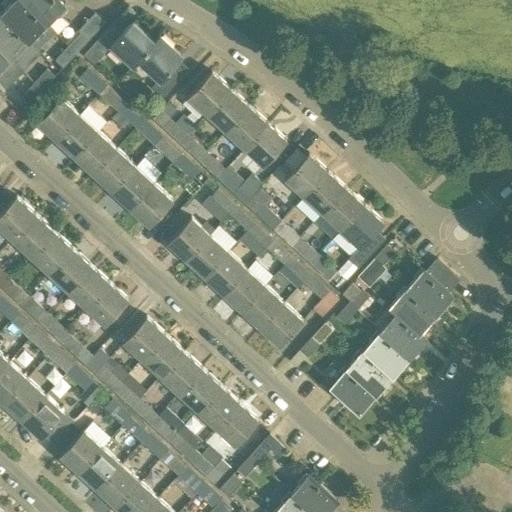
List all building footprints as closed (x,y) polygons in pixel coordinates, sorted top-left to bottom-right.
[(23,0),(13,0),(1,12),(29,42),(47,25),(23,0)] [(58,0),(23,0),(47,25),(65,7),(58,0)] [(29,42),(1,12),(0,13),(0,47),(11,59),(29,42)] [(80,31),(67,45),(75,52),(104,21),(94,12),(78,30),(80,31)] [(113,22),(93,44),(84,54),(94,63),(103,53),(111,45),(133,66),(139,60),(139,59),(138,58),(153,41),(132,21),(123,31),(113,22)] [(153,41),(138,58),(139,59),(139,60),(159,79),(152,87),(162,96),(182,75),(172,66),(182,56),(159,35),(153,41)] [(75,52),(67,45),(54,59),(62,66),(75,52)] [(0,70),(11,59),(0,47),(0,70)] [(98,93),(107,84),(78,58),(64,73),(66,75),(68,76),(73,81),(92,97),(97,92),(98,93)] [(46,68),(34,81),(42,89),(54,75),(46,68)] [(206,114),(230,88),(210,70),(187,96),(206,114)] [(42,89),(34,81),(21,95),(28,103),(42,89)] [(107,84),(98,93),(117,110),(125,101),(107,84)] [(248,105),(230,88),(206,114),(225,131),(248,105)] [(56,139),(80,114),(60,96),(37,121),(56,139)] [(143,118),(125,101),(117,110),(135,127),(143,118)] [(161,125),(169,116),(176,109),(168,101),(152,118),(161,125)] [(267,122),(248,105),(225,131),(242,147),(235,156),(235,157),(267,122)] [(80,114),(56,139),(75,156),(98,131),(80,114)] [(188,134),(169,116),(161,125),(180,143),(188,135),(187,134),(188,134)] [(162,135),(143,118),(135,127),(154,144),(162,135)] [(267,122),(235,157),(255,174),(286,140),(267,122)] [(117,148),(98,131),(75,156),(93,173),(117,148)] [(188,135),(180,143),(198,160),(206,152),(206,151),(207,151),(188,134),(187,134),(188,135)] [(162,135),(154,144),(172,161),(180,152),(162,135)] [(135,165),(117,148),(93,173),(112,190),(135,165)] [(206,151),(206,152),(198,160),(217,177),(225,169),(225,168),(207,151),(206,151)] [(180,152),(172,161),(190,178),(199,169),(180,152)] [(303,196),(327,170),(308,152),(284,178),(303,196)] [(135,165),(112,190),(131,207),(154,182),(135,165)] [(225,169),(217,177),(235,194),(244,185),(243,184),(225,168),(225,169)] [(345,187),(327,170),(303,196),(322,213),(345,187)] [(244,185),(235,194),(245,203),(256,190),(263,183),(253,173),(243,184),(244,185)] [(173,200),(154,182),(131,207),(150,225),(173,200)] [(229,214),(237,204),(217,186),(209,196),(229,214)] [(269,195),(261,187),(257,191),(256,190),(245,203),(254,211),(262,202),(269,195)] [(345,187),(322,213),(340,230),(364,204),(345,187)] [(0,228),(10,238),(34,212),(15,195),(0,211),(0,228)] [(237,204),(229,214),(247,230),(255,221),(237,204)] [(383,222),(364,204),(340,230),(359,247),(349,259),(358,267),(385,238),(376,230),(383,222)] [(269,208),(261,217),(273,229),(281,220),(269,208)] [(34,212),(10,238),(29,255),(53,229),(34,212)] [(187,259),(211,234),(191,216),(168,242),(187,259)] [(255,221),(247,230),(265,247),(274,238),(255,221)] [(288,226),(280,235),(291,246),(292,246),(300,237),(288,226)] [(71,246),(53,229),(29,255),(48,272),(71,246)] [(229,251),(211,234),(187,259),(205,276),(229,251)] [(274,238),(265,247),(285,265),(293,256),(274,238)] [(306,242),(298,251),(310,263),(319,254),(306,242)] [(374,257),(382,264),(395,251),(386,243),(374,257)] [(71,246),(48,272),(66,289),(90,263),(71,246)] [(247,267),(229,251),(205,276),(223,293),(247,267)] [(336,270),(319,254),(310,263),(328,279),(336,270)] [(293,256),(285,265),(304,282),(312,273),(293,256)] [(374,257),(361,271),(369,279),(382,264),(374,257)] [(407,287),(437,315),(454,296),(448,291),(459,279),(437,259),(426,271),(423,269),(407,287)] [(90,263),(66,289),(85,307),(109,281),(90,263)] [(247,267),(223,293),(242,311),(266,285),(247,267)] [(9,277),(0,269),(0,285),(0,286),(9,277)] [(312,273),(304,282),(315,293),(324,284),(312,273)] [(27,294),(9,277),(0,286),(19,303),(27,294)] [(109,281),(85,307),(104,324),(128,298),(109,281)] [(350,299),(359,289),(351,281),(342,292),(350,299)] [(266,285),(242,311),(261,328),(285,302),(266,285)] [(361,287),(359,289),(350,299),(347,302),(356,309),(362,303),(368,296),(369,295),(361,287)] [(437,315),(407,287),(389,306),(396,312),(420,333),(437,315)] [(329,289),(313,306),(322,315),(338,297),(329,289)] [(0,294),(0,323),(4,327),(10,320),(19,311),(0,294)] [(46,311),(27,294),(19,303),(38,320),(46,311)] [(285,302),(261,328),(280,345),(303,319),(285,302)] [(356,309),(347,302),(335,315),(344,323),(356,309)] [(19,311),(10,320),(28,337),(37,328),(19,311)] [(46,311),(38,320),(56,338),(65,329),(46,311)] [(396,312),(379,330),(409,358),(427,339),(420,333),(396,312)] [(141,358),(165,332),(146,315),(122,341),(141,358)] [(312,335),(320,342),(322,340),(324,342),(331,334),(329,332),(332,328),(324,321),(312,335)] [(55,345),(37,328),(28,337),(47,355),(55,345)] [(83,345),(65,329),(56,338),(75,355),(83,345)] [(409,358),(379,330),(362,348),(393,376),(409,358)] [(165,332),(141,358),(160,375),(184,350),(165,332)] [(320,342),(312,335),(299,349),(307,356),(320,342)] [(74,362),(55,345),(47,355),(65,372),(74,362)] [(113,390),(122,380),(103,363),(109,355),(101,347),(85,364),(113,390)] [(393,376),(362,348),(346,366),(376,394),(393,376)] [(201,366),(184,350),(160,375),(178,392),(201,366)] [(0,352),(0,369),(8,360),(0,352)] [(27,377),(8,360),(0,369),(0,400),(3,403),(27,377)] [(74,362),(65,372),(84,389),(93,380),(74,362)] [(221,384),(201,366),(178,392),(197,410),(221,384)] [(376,394),(346,366),(329,385),(359,413),(376,394)] [(46,394),(27,377),(3,403),(22,420),(46,394)] [(140,397),(122,380),(113,390),(131,407),(140,397)] [(221,384),(197,410),(215,427),(239,401),(221,384)] [(46,394),(22,420),(41,438),(65,412),(46,394)] [(122,423),(130,414),(111,397),(103,406),(122,423)] [(140,397),(131,407),(149,423),(158,414),(140,397)] [(239,401),(215,427),(235,444),(258,419),(239,401)] [(130,414),(122,423),(140,441),(149,431),(130,414)] [(158,414),(149,423),(168,441),(177,432),(158,414)] [(78,472),(102,446),(83,428),(59,454),(78,472)] [(149,431),(140,441),(159,458),(167,449),(149,431)] [(177,432),(168,441),(187,458),(196,449),(177,432)] [(249,454),(257,461),(270,447),(262,440),(249,454)] [(102,446),(78,472),(97,489),(121,463),(102,446)] [(186,466),(167,449),(159,458),(178,475),(186,466)] [(196,449),(187,458),(213,483),(229,465),(220,457),(213,465),(196,449)] [(257,461),(249,454),(236,468),(245,476),(257,461)] [(139,480),(121,463),(97,489),(115,506),(139,480)] [(186,466),(178,475),(175,478),(184,486),(187,483),(197,492),(205,483),(186,466)] [(228,495),(241,481),(233,473),(219,488),(228,495)] [(308,473),(291,492),(312,511),(327,511),(338,501),(308,473)] [(143,511),(158,497),(139,480),(115,506),(122,511),(143,511)] [(197,492),(214,508),(223,499),(205,483),(197,492)] [(312,511),(291,492),(273,511),(312,511)] [(174,511),(158,497),(143,511),(174,511)] [(223,499),(214,508),(211,511),(228,511),(232,508),(223,499)]
